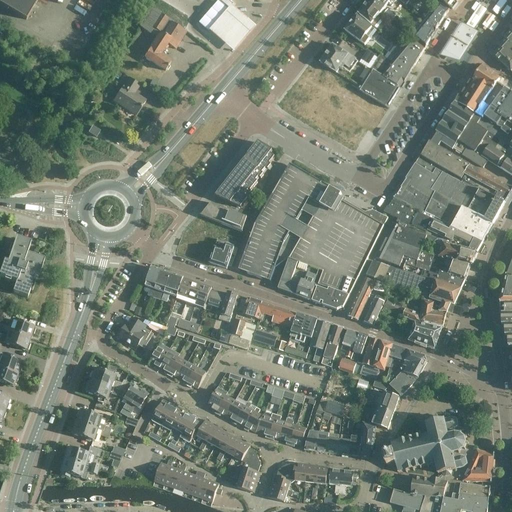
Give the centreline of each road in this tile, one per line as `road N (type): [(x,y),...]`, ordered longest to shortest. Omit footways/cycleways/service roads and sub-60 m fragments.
road 1 (residential): [(150,252),(434,355)]
road 2 (primary): [(12,511),(102,236)]
road 3 (primary): [(294,0),(164,152),(121,187)]
road 4 (residential): [(160,385),(102,344),(150,252)]
road 5 (residential): [(510,222),(482,265),(501,387)]
road 6 (residential): [(355,510),(434,355)]
road 7 (primary): [(133,201),(226,91)]
road 8 (residential): [(271,96),(346,0)]
road 9 (primary): [(226,91),(305,0)]
